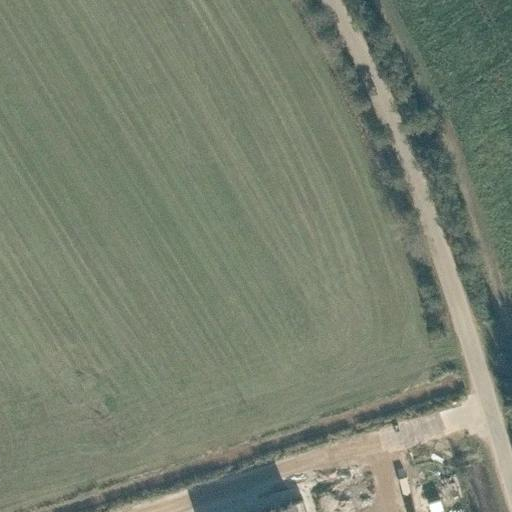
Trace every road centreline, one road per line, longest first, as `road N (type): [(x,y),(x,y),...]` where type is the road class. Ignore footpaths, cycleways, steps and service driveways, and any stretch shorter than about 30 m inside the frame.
road 1 (unclassified): [(491,407),(421,188),(323,0)]
road 2 (residential): [(154,511),(491,407)]
